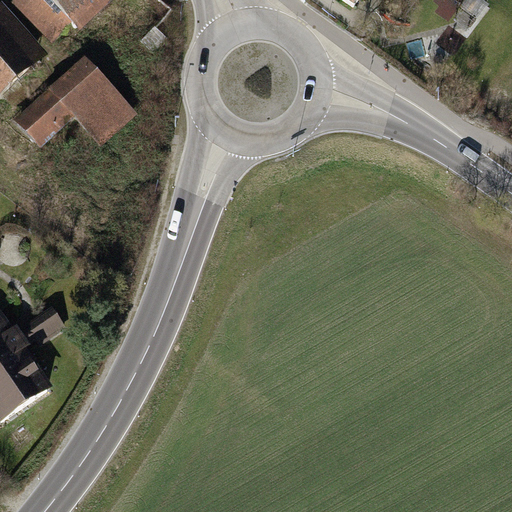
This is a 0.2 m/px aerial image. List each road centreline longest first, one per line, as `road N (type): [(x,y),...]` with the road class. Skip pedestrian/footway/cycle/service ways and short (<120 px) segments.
road 1 (secondary): [(43,511),(122,401),(154,337),(230,132)]
road 2 (primary): [(316,93),(389,114),(511,192)]
road 3 (primary): [(234,28),(207,52),(200,88),(215,121),(230,132)]
road 4 (primary): [(316,93),(302,41),(270,23),(234,28)]
